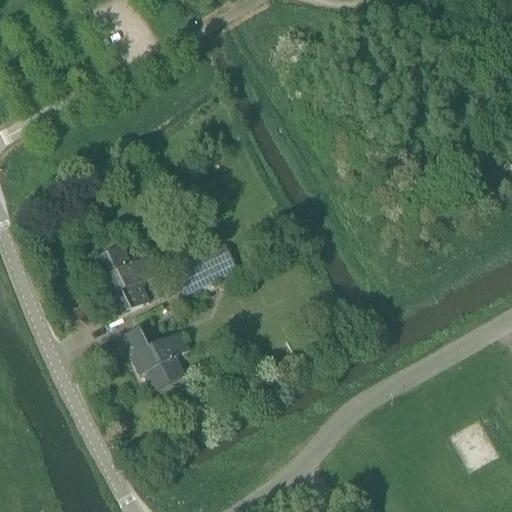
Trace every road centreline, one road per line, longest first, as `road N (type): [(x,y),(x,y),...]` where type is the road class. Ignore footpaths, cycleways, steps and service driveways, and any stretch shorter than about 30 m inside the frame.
road 1 (unclassified): [(240,511),(290,478),(369,402),(511,321)]
road 2 (residential): [(131,511),(58,370),(0,220)]
road 3 (unclassified): [(0,145),(159,58)]
